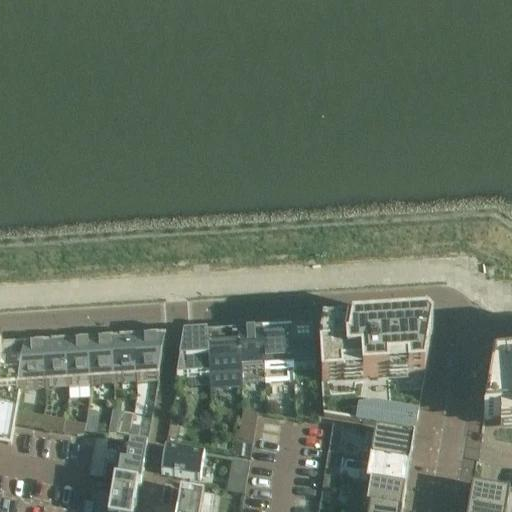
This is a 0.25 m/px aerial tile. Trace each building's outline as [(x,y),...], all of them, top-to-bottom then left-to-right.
[(318,334),(324,419),(415,435),(418,415),(424,381),(432,332),(431,332),(428,328),(427,327),(424,327),(424,328),(413,328),(410,328),(410,329),(399,329),(398,329),(395,329),(384,330),(381,330),(381,331),(370,331),(369,330),(366,331),(355,332),(355,331),(352,332),(341,333),(340,332),(337,332),(337,333),(326,334),(326,333),(323,333),(323,334),(318,334)] [(267,338),(262,338),(265,386),(294,384),(293,376),(291,336),(281,337),(281,332),(266,333),(267,338)] [(312,335),(291,336),(293,376),(315,375),(312,335)] [(262,338),(238,340),(241,388),(265,386),(262,338)] [(146,340),(133,341),(134,346),(136,386),(137,386),(158,385),(165,344),(146,345),(146,340)] [(238,340),(206,342),(209,382),(209,389),(241,388),(238,340)] [(123,341),(111,342),(111,347),(114,387),(136,386),(134,346),(123,347),(123,341)] [(183,343),(176,384),(209,382),(206,342),(183,343)] [(101,343),(88,344),(89,349),(91,389),(114,387),(111,347),(110,348),(101,348),(101,343)] [(78,344),(66,345),(66,350),(68,390),(69,390),(89,389),(91,389),(89,349),(88,349),(78,350),(78,344)] [(55,346),(42,347),(45,392),(68,390),(66,350),(65,350),(55,351),(55,346)] [(25,353),(18,394),(20,394),(45,392),(42,347),(30,347),(30,353),(25,353)] [(0,445),(11,447),(14,428),(16,417),(20,394),(18,394),(25,353),(24,353),(1,354),(0,354),(0,445)] [(492,368),(483,422),(485,422),(511,419),(511,363),(493,365),(492,368)] [(252,449),(258,416),(242,414),(237,446),(252,449)] [(88,416),(85,435),(89,435),(94,436),(95,433),(98,417),(88,416)] [(16,417),(14,428),(41,433),(43,422),(16,417)] [(43,422),(41,433),(44,434),(62,437),(64,426),(64,425),(43,422)] [(118,423),(116,437),(130,439),(132,425),(118,423)] [(64,428),(63,436),(76,439),(84,439),(85,430),(64,426),(64,428)] [(132,428),(130,439),(138,441),(140,430),(132,428)] [(365,432),(360,461),(370,462),(409,469),(414,441),(365,432)] [(120,466),(115,465),(112,483),(114,484),(138,488),(141,488),(147,450),(123,446),(120,466)] [(237,447),(235,458),(249,460),(251,449),(237,447)] [(161,476),(200,483),(204,459),(165,453),(161,476)] [(409,469),(370,462),(366,486),(370,487),(405,493),(409,469)] [(334,481),(324,479),(322,491),(332,493),(334,481)] [(234,480),(231,495),(244,497),(246,482),(234,480)] [(135,511),(137,504),(135,504),(138,488),(114,484),(109,511),(135,511)] [(370,487),(366,510),(366,511),(369,511),(375,511),(402,511),(405,493),(370,487)] [(511,511),(511,496),(472,490),(467,511),(511,511)] [(180,494),(177,511),(211,511),(214,500),(180,494)]
